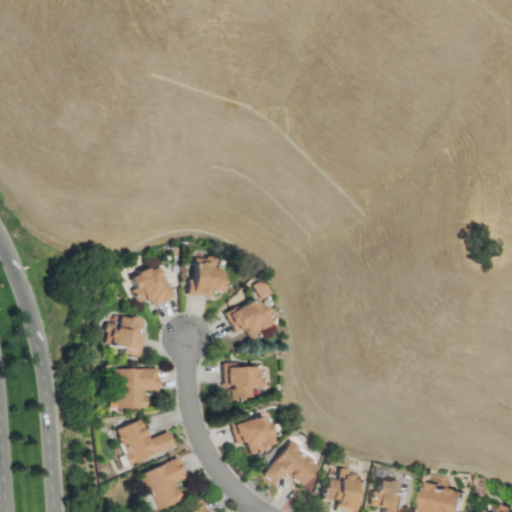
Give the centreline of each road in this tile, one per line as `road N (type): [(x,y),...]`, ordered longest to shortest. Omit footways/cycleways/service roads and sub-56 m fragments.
road 1 (residential): [(264,511),(204,449),(191,414),(185,337)]
road 2 (tertiary): [(54,511),(39,352)]
